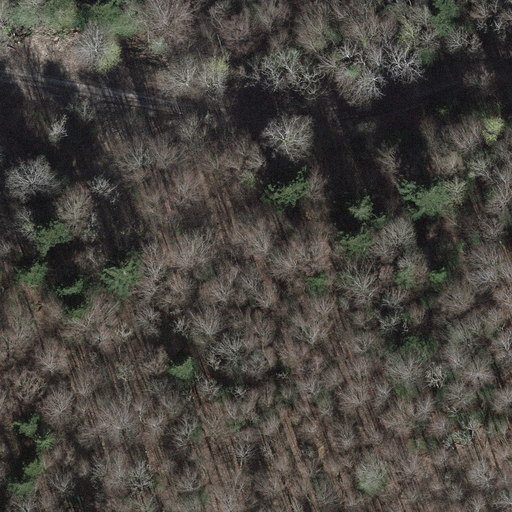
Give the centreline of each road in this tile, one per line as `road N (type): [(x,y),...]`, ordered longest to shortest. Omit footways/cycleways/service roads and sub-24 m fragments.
road 1 (track): [(0,68),(89,76),(211,107),(343,115),(395,106),(511,56)]
road 2 (track): [(0,189),(211,107)]
